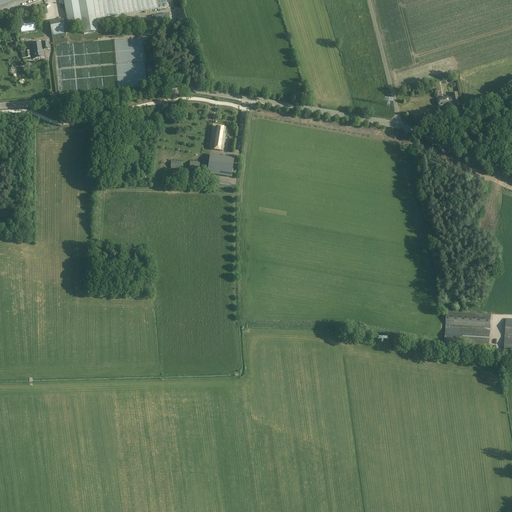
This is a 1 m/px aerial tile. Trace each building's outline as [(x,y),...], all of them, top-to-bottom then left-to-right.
[(98,31),(96,19),(157,8),(167,6),(165,0),(63,0),(67,24),(82,22),(84,34),(98,31)] [(34,19),(19,21),(21,33),(35,31),(34,19)] [(63,19),(49,22),(52,38),(66,35),(63,19)] [(48,41),(30,43),(32,60),(44,58),(43,50),(45,50),(49,49),(48,41)] [(447,97),(438,99),(439,107),(449,105),(447,97)] [(214,133),(211,149),(223,151),(226,135),(224,134),(225,128),(216,127),(215,133),(214,133)] [(210,155),(207,174),(231,178),(234,159),(210,155)] [(171,161),(171,169),(181,169),(181,161),(171,161)] [(190,162),(189,169),(199,170),(200,162),(190,162)] [(447,312),(446,325),(490,328),(491,315),(447,312)] [(445,328),(444,345),(489,348),(490,330),(445,328)]
